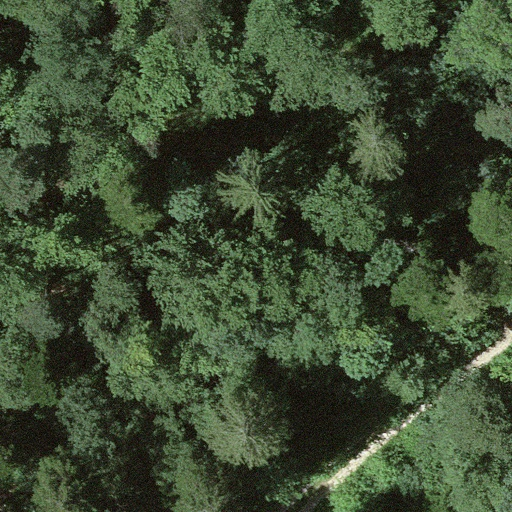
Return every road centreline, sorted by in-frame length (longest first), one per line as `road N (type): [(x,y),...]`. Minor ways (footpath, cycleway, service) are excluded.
road 1 (track): [(0,169),(89,152),(315,61),(429,0)]
road 2 (track): [(304,511),(511,317)]
